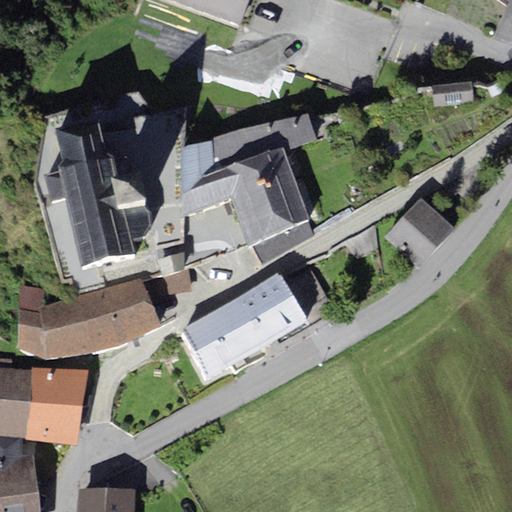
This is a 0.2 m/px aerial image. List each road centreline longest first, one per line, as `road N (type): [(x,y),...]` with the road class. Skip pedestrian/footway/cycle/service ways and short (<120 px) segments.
road 1 (residential): [(106,463),(97,412),(126,361),(243,284),(430,186),(511,132)]
road 2 (tertiary): [(511,177),(427,283),(106,463)]
